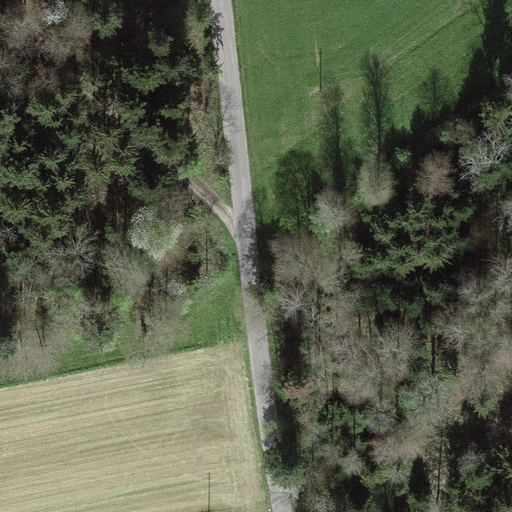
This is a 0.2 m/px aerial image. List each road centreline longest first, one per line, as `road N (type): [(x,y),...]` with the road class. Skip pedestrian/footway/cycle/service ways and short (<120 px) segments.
road 1 (unclassified): [(283,511),(247,269),(224,0)]
road 2 (track): [(50,51),(243,230)]
road 3 (track): [(163,0),(107,38),(50,51)]
